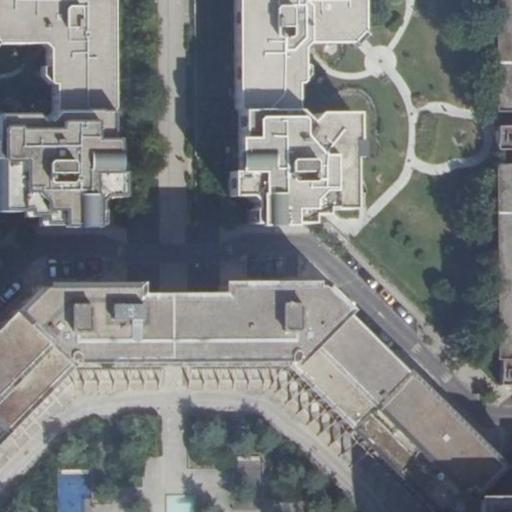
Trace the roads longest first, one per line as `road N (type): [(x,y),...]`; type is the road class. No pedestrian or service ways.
road 1 (residential): [(0,272),(16,257),(86,257),(103,273),(231,272),(246,255),(321,257),(511,433)]
road 2 (residential): [(379,511),(275,403),(85,403),(0,485)]
